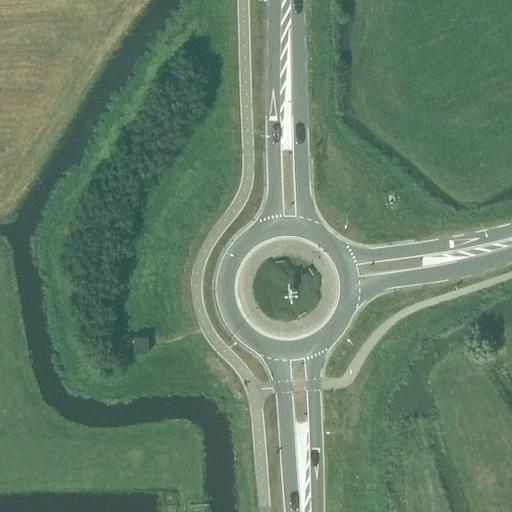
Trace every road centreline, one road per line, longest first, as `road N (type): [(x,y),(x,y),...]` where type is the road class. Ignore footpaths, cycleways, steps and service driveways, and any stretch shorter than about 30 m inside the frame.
road 1 (primary): [(273,228),(238,250),(224,289),(240,328),(277,348)]
road 2 (primary): [(302,476),(314,413),(311,343)]
road 3 (secondary): [(471,254),(417,250),(341,261)]
road 4 (secondary): [(347,292),(419,278),(471,254)]
road 5 (primary): [(277,348),(302,476)]
road 6 (primary): [(304,229),(299,154),(285,111)]
